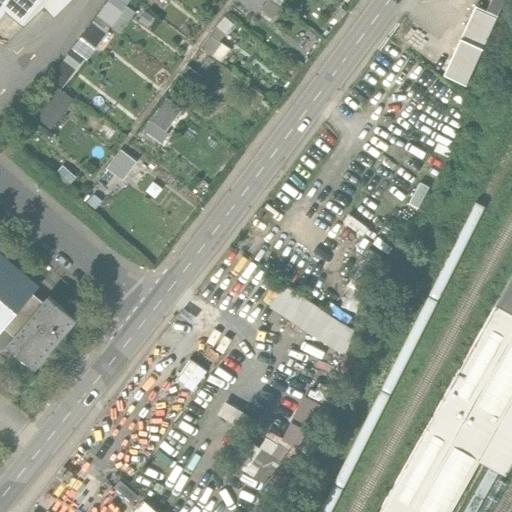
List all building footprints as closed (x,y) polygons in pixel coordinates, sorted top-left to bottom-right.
[(0,0),(0,17),(8,9),(27,24),(47,6),(57,15),(72,0),(0,0)] [(71,87),(113,27),(123,34),(143,6),(133,0),(108,0),(55,76),(71,87)] [(242,0),(259,11),(266,0),(242,0)] [(166,143),(205,76),(186,65),(147,132),(166,143)] [(127,179),(139,159),(122,148),(110,168),(127,179)] [(360,237),(337,223),(321,248),(344,263),(360,237)] [(33,288),(0,261),(0,327),(28,294),(33,288)] [(511,279),(380,511),(451,511),(479,464),(492,471),(505,479),(511,465),(511,279)] [(39,304),(28,294),(0,327),(0,328),(11,338),(39,304)] [(44,298),(39,304),(11,338),(2,348),(34,374),(75,324),(44,298)] [(194,358),(180,378),(197,389),(211,369),(194,358)] [(163,511),(147,499),(136,511),(163,511)]
